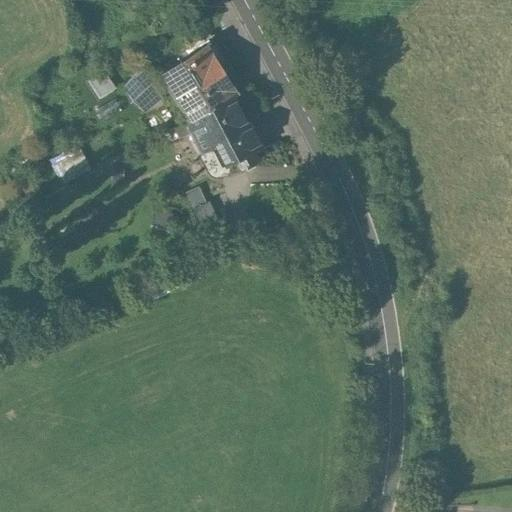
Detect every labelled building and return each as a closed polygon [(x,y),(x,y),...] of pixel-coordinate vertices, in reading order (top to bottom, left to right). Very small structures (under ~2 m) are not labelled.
[(166,84),(191,123),(238,93),(239,89),(209,44),(156,78),(161,87),(166,84)] [(161,87),(156,78),(146,65),(124,88),(144,111),(166,94),(161,87)] [(114,90),(104,74),(90,82),(99,98),(114,90)] [(264,144),(238,93),(191,123),(189,124),(193,132),(202,152),(215,145),(225,165),(236,159),(239,165),(245,167),(257,162),(260,156),(256,148),(264,144)] [(193,132),(189,124),(167,135),(171,143),(193,132)] [(49,162),(61,182),(84,169),(73,149),(49,162)] [(123,168),(112,168),(111,179),(122,180),(123,168)] [(217,226),(199,186),(183,193),(201,233),(217,226)] [(101,214),(88,206),(81,215),(94,224),(101,214)] [(173,213),(155,210),(152,224),(170,227),(173,213)]
